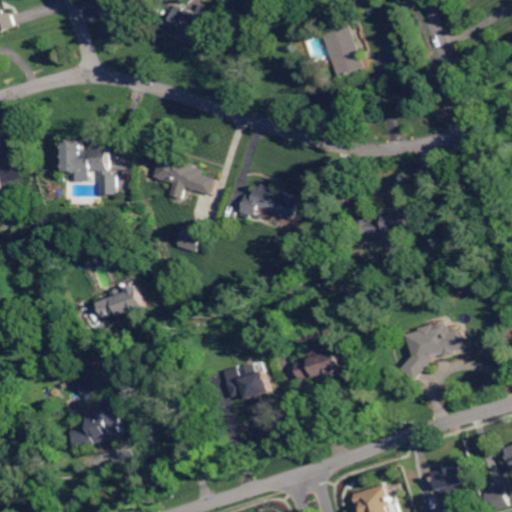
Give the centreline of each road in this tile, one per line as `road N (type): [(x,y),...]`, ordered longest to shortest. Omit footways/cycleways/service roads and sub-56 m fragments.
road 1 (residential): [(0,98),(65,78),(118,77),(356,149),(476,131)]
road 2 (residential): [(175,511),(511,404)]
road 3 (residential): [(511,232),(428,0)]
